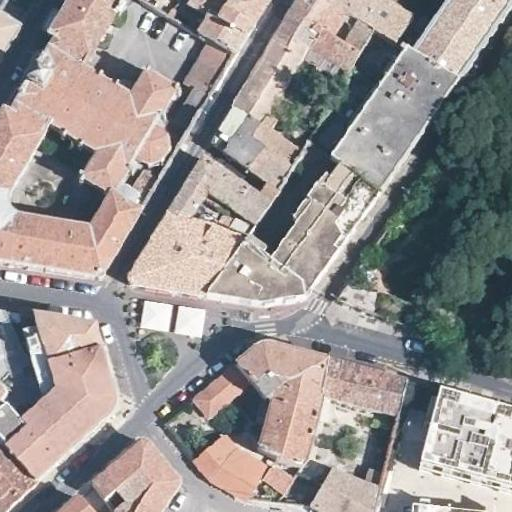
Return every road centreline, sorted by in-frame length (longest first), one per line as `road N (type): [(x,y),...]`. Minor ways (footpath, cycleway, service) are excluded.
road 1 (residential): [(297,320),(317,306),(511,28)]
road 2 (residential): [(102,305),(285,0)]
road 3 (residential): [(511,390),(297,320)]
road 4 (residential): [(297,320),(229,335),(147,409)]
road 5 (residential): [(140,420),(33,511)]
road 6 (residential): [(233,511),(201,493),(140,420)]
